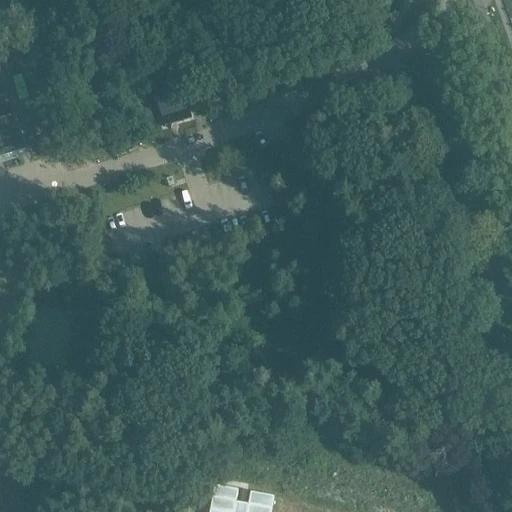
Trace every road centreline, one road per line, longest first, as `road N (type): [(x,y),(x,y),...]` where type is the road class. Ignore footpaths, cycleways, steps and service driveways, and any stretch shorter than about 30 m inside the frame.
road 1 (residential): [(470,0),(364,73),(223,132)]
road 2 (unclassified): [(511,120),(470,0)]
